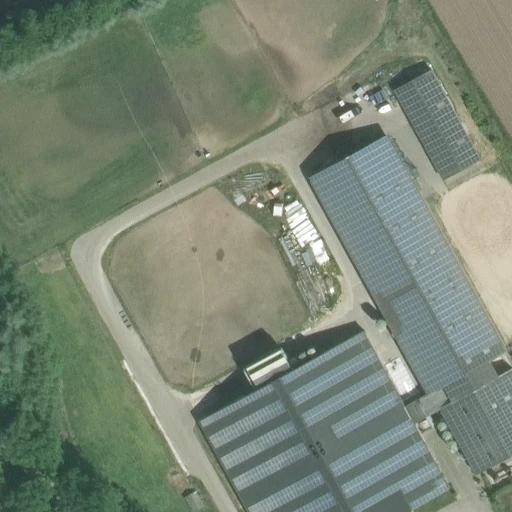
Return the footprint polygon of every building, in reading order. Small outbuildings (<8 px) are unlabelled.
[(443,178),(480,158),(432,70),(396,90),(443,178)] [(432,393),(504,354),(385,136),(313,175),(432,393)] [(249,511),(405,511),(450,488),(364,331),(200,421),(249,511)] [(511,368),(441,408),(476,473),(511,453),(511,368)] [(196,490),(185,496),(194,511),(205,504),(196,490)]
